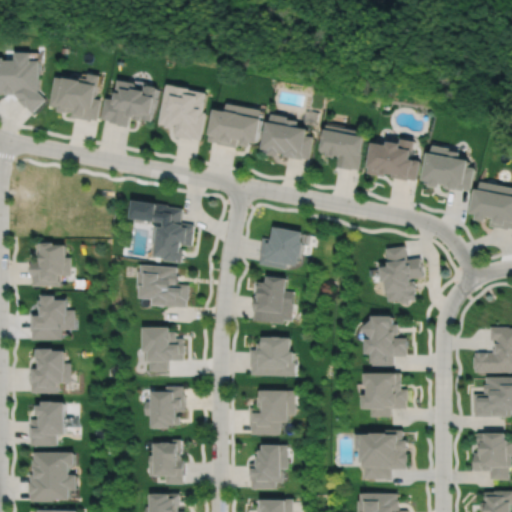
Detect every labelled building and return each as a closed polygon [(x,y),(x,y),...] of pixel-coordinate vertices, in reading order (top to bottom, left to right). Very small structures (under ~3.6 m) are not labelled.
[(15,94),(5,94),(5,93),(4,93),(4,94),(0,94),(0,56),(3,56),(3,59),(14,59),(14,51),(30,51),(30,59),(39,59),(39,92),(46,99),(33,112),(27,106),(26,107),(19,99),(20,99),(15,94)] [(55,76),(50,105),(58,107),(58,110),(67,112),(67,111),(73,112),(72,116),(89,119),(90,118),(97,119),(101,99),(95,98),(97,85),(98,86),(100,75),(88,73),(87,78),(79,76),(78,79),(64,76),(63,78),(55,76)] [(134,82),(118,79),(115,93),(116,93),(115,99),(106,98),(102,118),(110,120),(110,122),(118,123),(118,124),(128,126),(130,115),(133,116),(133,119),(141,120),(142,119),(151,121),(158,87),(155,87),(155,86),(147,84),(147,85),(145,85),(144,89),(136,88),(137,86),(134,82)] [(167,83),(159,123),(166,124),(166,127),(176,129),(175,135),(193,139),(193,137),(201,139),(206,112),(203,112),(205,100),(204,100),(206,92),(189,89),(189,88),(167,83)] [(215,108),(209,140),(218,142),(218,143),(237,147),(239,139),(243,139),(242,144),(252,146),(253,141),(259,143),(263,118),(261,117),(262,109),(227,103),(226,110),(215,108)] [(272,113),(271,121),(269,121),(264,148),(265,148),(264,151),(271,153),(270,154),(280,156),(281,153),(285,153),(284,156),(304,159),(304,158),(311,159),(315,136),(308,135),(310,128),(298,126),(299,120),(289,118),(289,116),(272,113)] [(328,124),(322,151),(328,152),(327,156),(335,157),(335,154),(339,155),(337,166),(353,169),(353,168),(360,169),(367,136),(359,135),(360,130),(328,124)] [(376,142),(371,165),(370,165),(369,172),(385,175),(386,172),(394,174),(393,177),(410,180),(410,179),(417,181),(420,161),(410,159),(411,151),(412,151),(414,141),(403,139),(402,143),(392,141),(391,145),(376,142)] [(432,145),(430,154),(428,153),(423,180),(425,181),(425,183),(430,184),(430,186),(440,188),(440,185),(445,185),(444,188),(463,191),(464,190),(470,191),(475,168),(467,167),(468,161),(457,159),(459,152),(449,150),(450,148),(432,145)] [(511,188),(480,182),(479,190),(476,189),(471,214),(477,215),(476,220),(486,222),(487,217),(492,218),(490,226),(509,230),(509,228),(511,228),(511,188)] [(155,225),(152,243),(156,244),(154,257),(166,258),(166,260),(183,263),(185,249),(182,249),(182,244),(192,246),(195,224),(182,222),(184,208),(166,206),(163,226),(155,225)] [(276,227),(274,239),(264,238),(261,256),(262,256),(260,264),(287,269),(288,264),(299,266),(300,256),(303,257),(306,243),(303,242),(305,232),(276,227)] [(54,243),(37,243),(37,255),(40,255),(40,260),(31,260),(31,277),(32,277),(32,285),(59,286),(59,275),(71,275),(71,257),(66,257),(66,245),(54,245),(54,243)] [(411,300),(418,299),(417,289),(418,289),(417,281),(413,282),(413,278),(425,277),(423,265),(422,266),(421,258),(409,260),(408,246),(388,248),(391,267),(383,268),(384,282),(387,282),(389,301),(400,300),(404,303),(409,303),(411,300)] [(141,264),(140,272),(138,271),(137,287),(141,288),(140,298),(152,299),(151,305),(187,307),(187,301),(189,301),(190,285),(175,284),(175,283),(178,283),(179,274),(177,274),(178,267),(141,264)] [(259,282),(258,289),(260,290),(259,296),(256,295),(254,311),(255,311),(254,320),(284,323),(284,319),(292,320),(295,292),(286,291),(288,278),(269,276),(268,283),(259,282)] [(42,296),(42,301),(38,301),(38,309),(39,309),(39,313),(30,313),(30,331),(32,331),(32,339),(62,339),(62,329),(75,329),(75,310),(68,310),(68,301),(67,301),(67,298),(56,298),(56,296),(42,296)] [(375,321),(375,317),(396,317),(396,324),(401,324),(401,335),(398,335),(398,338),(409,338),(409,356),(395,356),(395,365),(374,365),(374,355),(368,355),(368,340),(375,340),(365,330),(375,321)] [(476,353),(476,357),(475,357),(475,368),(476,368),(476,373),(511,372),(511,329),(510,329),(510,327),(491,327),(491,340),(497,340),(497,344),(496,344),(496,350),(494,350),(494,353),(476,353)] [(144,328),(144,352),(144,361),(149,361),(149,371),(168,371),(168,361),(175,361),(175,360),(184,360),(184,354),(186,354),(186,345),(184,345),(184,338),(177,338),(177,332),(171,332),(171,328),(144,328)] [(259,344),(259,350),(251,350),(251,367),(252,367),(252,375),(295,376),(296,353),(292,353),(293,338),(265,338),(264,344),(259,344)] [(37,350),(37,353),(36,353),(36,363),(39,363),(39,370),(34,370),(34,377),(32,377),(32,386),(33,386),(33,393),(59,393),(59,384),(64,384),(64,382),(71,382),(71,363),(66,363),(66,352),(54,352),(54,350),(37,350)] [(368,375),(368,387),(371,387),(371,397),(366,397),(366,405),(373,405),(373,414),(393,414),(393,406),(407,406),(407,400),(410,400),(410,390),(404,389),(404,373),(395,373),(395,375),(368,375)] [(474,392),(474,408),(476,408),(476,415),(511,415),(511,407),(511,378),(487,378),(487,385),(485,385),(485,391),(488,391),(488,392),(474,392)] [(145,400),(145,412),(151,413),(151,425),(170,425),(170,422),(180,422),(180,414),(177,414),(177,409),(185,409),(185,395),(184,395),(184,387),(167,387),(167,393),(152,393),(152,400),(145,400)] [(250,406),(250,424),(252,424),(252,432),(281,432),(281,418),(290,418),(290,413),(296,413),(296,391),(289,391),(289,392),(268,392),(268,391),(260,391),(260,398),(259,398),(259,405),(259,406),(250,406)] [(65,399),(37,399),(37,412),(40,412),(40,417),(31,417),(31,425),(29,425),(29,436),(31,436),(31,443),(57,443),(57,431),(65,431),(65,399)] [(358,432),(358,447),(361,447),(361,460),(366,460),(366,477),(393,477),(393,467),(407,467),(407,462),(408,462),(408,451),(407,451),(407,448),(408,448),(408,438),(404,438),(404,427),(388,427),(388,429),(375,429),(375,430),(366,430),(366,432),(358,432)] [(485,430),(485,431),(478,431),(478,443),(479,443),(479,451),(474,451),(474,469),(490,469),(490,478),(509,478),(509,465),(511,465),(511,454),(511,441),(508,441),(508,437),(506,437),(506,430),(485,430)] [(154,440),(154,454),(149,454),(149,474),(165,474),(165,482),(183,482),(183,474),(185,474),(185,458),(182,458),(182,437),(173,437),(173,441),(171,441),(171,440),(163,440),(154,440)] [(264,442),(264,448),(261,448),(261,454),(258,454),(258,462),(250,462),(250,479),(252,479),(252,487),(276,487),(276,480),(283,480),(283,466),(288,466),(288,443),(283,443),(283,442),(264,442)] [(34,450),(34,458),(33,458),(33,469),(34,469),(34,473),(30,473),(30,481),(29,481),(29,491),(30,491),(30,499),(53,499),(53,497),(68,497),(68,488),(76,487),(76,472),(68,472),(68,463),(74,463),(74,449),(34,450)] [(485,511),(485,509),(481,509),(481,501),(488,501),(488,499),(485,498),(485,490),(494,490),(494,489),(511,489),(511,502),(511,511),(485,511)] [(145,505),(145,511),(185,511),(185,510),(178,510),(178,505),(180,505),(180,491),(150,491),(150,505),(145,505)] [(362,491),(362,498),(360,498),(360,511),(408,511),(408,509),(400,509),(400,499),(398,499),(398,491),(362,491)] [(294,511),(294,497),(262,497),(262,498),(260,498),(260,505),(258,505),(258,511),(294,511)]
